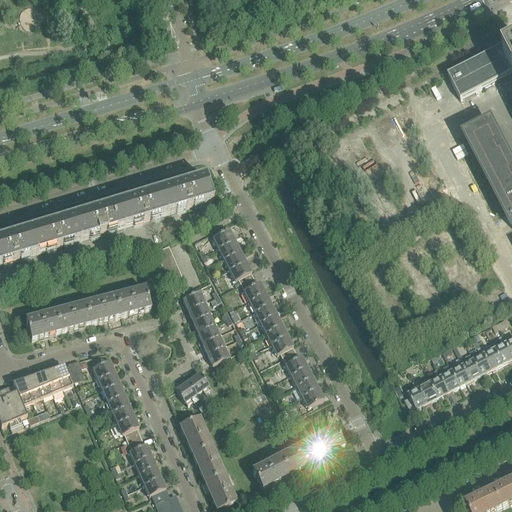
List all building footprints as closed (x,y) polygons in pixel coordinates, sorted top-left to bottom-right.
[(511,45),(448,78),(461,103),(501,82),(503,86),(511,81),(511,45)] [(465,138),(510,225),(511,228),(511,227),(511,164),(491,124),(465,138)] [(204,181),(178,189),(161,195),(168,218),(211,205),(204,181)] [(161,195),(135,202),(117,208),(124,231),(168,218),(161,195)] [(117,208),(92,215),(74,221),(81,244),(124,231),(117,208)] [(74,221),(47,229),(30,234),(37,257),(81,244),(74,221)] [(217,251),(234,243),(229,233),(212,242),(217,251)] [(0,243),(0,268),(37,257),(30,234),(0,243)] [(234,243),(217,251),(223,262),(240,254),(234,243)] [(170,255),(167,249),(155,255),(158,261),(170,255)] [(228,273),(245,264),(240,254),(223,262),(228,273)] [(172,260),(170,255),(158,261),(160,266),(172,260)] [(175,265),(172,260),(160,266),(163,271),(175,265)] [(245,264),(228,273),(234,284),(238,282),(251,275),(245,264)] [(177,271),(175,265),(163,271),(165,276),(177,271)] [(180,276),(177,271),(165,276),(167,281),(180,276)] [(251,275),(238,282),(240,286),(241,288),(254,281),(251,275)] [(182,281),(180,276),(167,281),(170,287),(182,281)] [(184,286),(182,281),(170,287),(172,292),(184,286)] [(244,293),(257,286),(254,281),(241,288),(244,293)] [(187,292),(184,286),(172,292),(175,298),(187,292)] [(257,286),(244,293),(242,294),(248,305),(265,296),(260,286),(257,287),(257,286)] [(115,300),(120,321),(151,313),(144,292),(115,300)] [(187,313),(204,306),(203,305),(199,295),(183,303),(187,313)] [(265,296),(248,305),(254,316),(271,307),(265,296)] [(115,300),(85,307),(90,328),(120,321),(115,300)] [(204,306),(187,313),(193,325),(209,318),(208,317),(204,306)] [(66,312),(55,315),(61,336),(90,328),(85,307),(66,312)] [(271,307),(254,316),(259,326),(276,317),(271,307)] [(236,314),(233,314),(229,315),(234,325),(240,322),(236,314)] [(55,315),(25,323),(31,344),(61,336),(55,315)] [(276,317),(259,326),(265,337),(282,328),(276,317)] [(214,329),(209,318),(193,325),(197,336),(214,329)] [(511,329),(507,322),(496,328),(500,335),(511,329)] [(282,328),(265,337),(271,347),(287,339),(282,328)] [(219,340),(214,329),(197,336),(202,347),(219,340)] [(502,339),(511,357),(511,344),(509,346),(505,338),(502,339)] [(287,339),(271,347),(276,358),(280,356),(293,350),(287,339)] [(496,353),(504,368),(511,363),(511,357),(502,339),(500,340),(504,348),(496,353)] [(224,351),(219,340),(202,347),(207,358),(224,351)] [(481,350),(493,373),(504,368),(496,353),(488,357),(484,349),(481,350)] [(293,350),(280,356),(283,362),(296,355),(293,350)] [(471,358),(482,379),(493,373),(481,350),(478,352),(479,354),(471,358)] [(229,362),(228,361),(224,351),(207,358),(212,369),(229,362)] [(444,360),(452,356),(450,352),(442,356),(444,360)] [(286,367),(299,361),(296,355),(283,362),(286,367)] [(459,361),(471,385),(482,379),(471,358),(463,362),(462,360),(459,361)] [(299,361),(286,367),(285,368),(291,379),(307,370),(301,360),(299,361)] [(452,375),(460,390),(471,385),(459,361),(456,363),(460,371),(452,375)] [(67,369),(65,370),(71,386),(74,386),(84,384),(80,371),(79,364),(67,368),(67,369)] [(97,383),(114,375),(110,365),(93,372),(97,382),(95,383),(96,384),(97,383)] [(61,371),(54,374),(62,394),(73,390),(71,386),(65,370),(61,371)] [(307,370),(291,379),(296,390),(313,381),(307,370)] [(437,373),(449,396),(460,390),(452,375),(444,379),(440,371),(437,373)] [(449,396),(437,373),(435,374),(439,382),(431,386),(439,401),(449,396)] [(54,374),(44,379),(52,398),(62,394),(54,374)] [(102,394),(119,386),(114,375),(97,383),(102,393),(100,394),(100,395),(102,394)] [(187,385),(196,398),(198,401),(199,401),(196,398),(202,394),(204,397),(211,392),(200,376),(187,385)] [(44,379),(34,383),(42,402),(52,398),(44,379)] [(313,381),(296,390),(302,400),(318,392),(313,381)] [(416,384),(428,407),(439,401),(431,386),(423,390),(419,382),(416,384)] [(34,383),(24,387),(32,406),(42,402),(34,383)] [(428,407),(416,384),(413,385),(417,393),(409,398),(410,400),(405,403),(409,411),(413,409),(414,412),(416,411),(417,413),(428,407)] [(184,407),(187,410),(193,405),(190,402),(196,398),(187,385),(175,393),(184,407)] [(107,405),(124,397),(119,386),(102,394),(107,404),(105,405),(105,406),(107,405)] [(24,387),(14,391),(22,410),(23,410),(32,406),(24,387)] [(404,397),(399,388),(396,390),(394,391),(398,400),(399,399),(400,399),(402,398),(404,397)] [(0,428),(1,431),(9,428),(12,436),(23,432),(20,423),(27,421),(27,420),(23,410),(22,410),(14,391),(0,396),(0,428)] [(318,392),(302,400),(308,411),(324,403),(318,392)] [(110,417),(112,416),(129,408),(124,397),(107,405),(112,415),(110,416),(110,417)] [(117,427),(134,420),(129,408),(112,416),(116,426),(114,427),(115,428),(117,427)] [(124,437),(137,432),(139,431),(134,420),(117,427),(121,437),(119,438),(120,439),(124,437)] [(179,429),(185,441),(192,457),(212,448),(208,439),(199,420),(179,429)] [(307,445),(317,465),(344,450),(334,431),(307,445)] [(124,437),(126,443),(139,437),(137,432),(124,437)] [(126,443),(129,449),(141,443),(139,437),(126,443)] [(129,449),(131,454),(144,449),(141,443),(129,449)] [(307,445),(280,459),(290,479),(317,465),(307,445)] [(134,466),(151,459),(146,448),(144,449),(131,454),(127,456),(128,457),(130,456),(134,466)] [(192,457),(204,485),(224,476),(212,448),(192,457)] [(139,477),(156,470),(151,459),(134,466),(132,467),(132,468),(134,468),(139,477)] [(290,479),(280,459),(252,474),(262,494),(290,479)] [(143,488),(161,481),(156,470),(139,477),(137,478),(137,480),(139,479),(143,488)] [(204,485),(211,502),(215,511),(220,511),(237,505),(224,476),(204,485)] [(161,481),(143,488),(144,488),(141,489),(142,490),(144,489),(148,500),(150,499),(166,493),(166,492),(161,481)] [(511,484),(495,493),(504,511),(511,508),(511,484)] [(180,511),(175,499),(170,502),(166,493),(150,499),(156,511),(180,511)] [(466,507),(468,511),(503,511),(504,511),(495,493),(467,506),(466,507)]
